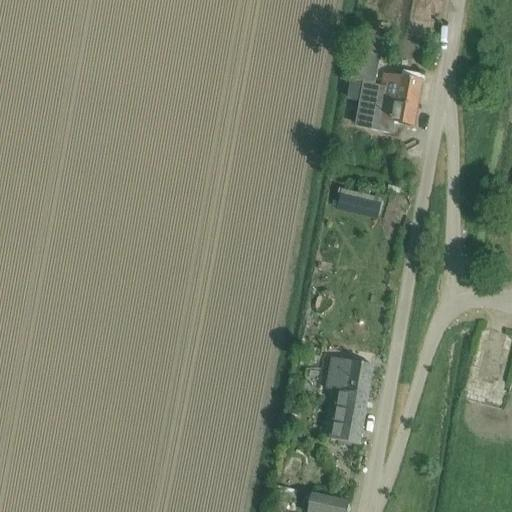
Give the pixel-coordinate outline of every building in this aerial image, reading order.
[(415,0),(410,25),(428,29),(433,0),(415,0)] [(372,86),(378,59),(359,55),(353,82),(372,86)] [(413,126),(422,81),(382,73),(379,87),(387,88),(385,103),(397,105),(394,123),(413,126)] [(359,446),(373,366),(340,360),(326,440),(359,446)] [(311,495),(307,511),(344,511),(347,502),(311,495)]
